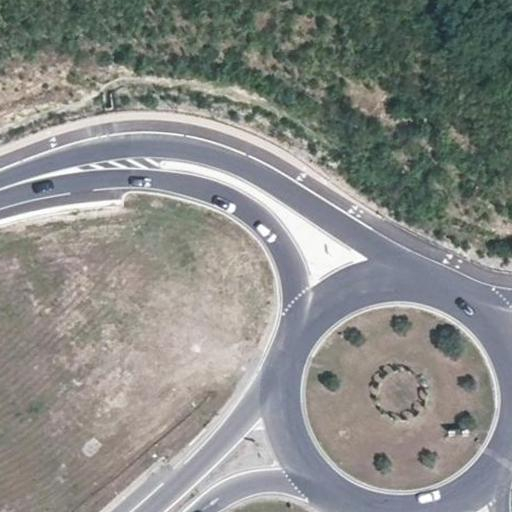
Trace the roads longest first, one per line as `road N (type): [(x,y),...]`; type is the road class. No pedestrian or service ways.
road 1 (tertiary): [(428,279),(284,188),(190,148),(91,151),(0,179)]
road 2 (tertiary): [(0,199),(98,180),(157,179),(212,190),(253,211),(282,248),(295,291),(295,341)]
road 3 (trunk): [(284,379),(150,511)]
road 4 (tertiary): [(428,279),(386,277),(344,291),(295,341)]
road 5 (trunk): [(203,511),(235,489),(319,481)]
